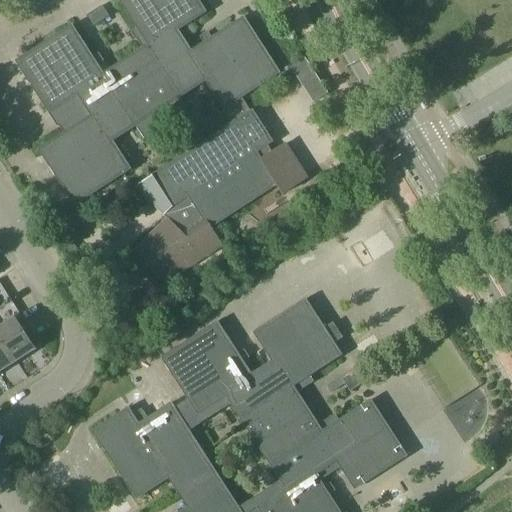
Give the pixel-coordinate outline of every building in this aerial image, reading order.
[(104,62),(98,54),(91,58),(71,27),(15,63),(49,115),(50,114),(64,135),(38,152),(74,207),(130,171),(111,142),(135,126),(144,140),(154,130),(187,119),(180,97),(205,81),(232,124),(250,113),(249,112),(240,99),(278,74),(243,19),(212,39),(208,32),(200,37),(204,44),(190,53),(177,32),(205,14),(196,0),(117,0),(136,29),(131,33),(136,41),(137,40),(143,49),(102,75),(97,66),(104,62)] [(109,18),(102,8),(86,18),(93,29),(109,18)] [(310,102),(327,95),(310,56),(293,64),(310,102)] [(272,143),(251,111),(249,112),(250,113),(232,124),(152,176),(135,187),(156,208),(160,206),(165,214),(164,215),(168,219),(132,256),(145,273),(150,270),(163,287),(220,250),(209,230),(276,186),(283,197),(308,179),(285,143),(272,152),(267,145),(272,143)] [(136,500),(171,478),(180,492),(255,443),(266,460),(291,444),(270,411),(296,394),(292,387),(341,356),(305,300),(253,334),(271,362),(251,375),(217,323),(161,359),(192,406),(177,415),(170,404),(138,425),(128,410),(92,433),(136,500)] [(14,318),(0,326),(0,337),(16,362),(35,350),(14,318)] [(0,372),(16,362),(0,337),(0,372)] [(350,392),(364,382),(360,375),(345,385),(350,392)] [(266,460),(255,443),(180,492),(189,506),(180,511),(338,511),(315,475),(336,461),(354,490),(406,456),(370,401),(321,432),(296,394),(270,411),(291,444),(266,460)]
